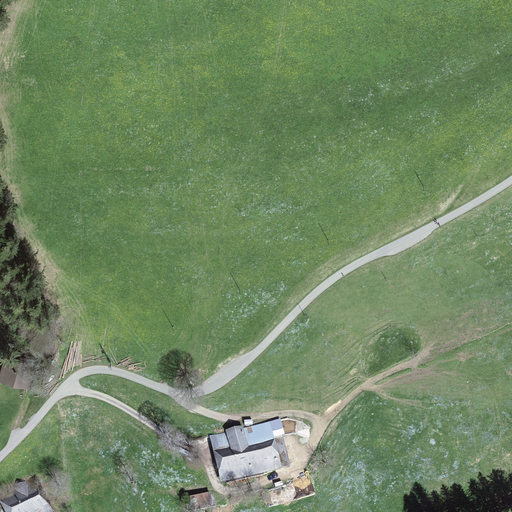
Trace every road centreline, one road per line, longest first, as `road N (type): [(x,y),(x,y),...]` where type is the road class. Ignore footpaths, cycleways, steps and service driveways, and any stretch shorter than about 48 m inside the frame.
road 1 (track): [(0,451),(83,372),(115,370),(171,392),(209,386),(333,277),(511,179)]
road 2 (track): [(171,392),(210,415),(308,415),(316,432)]
